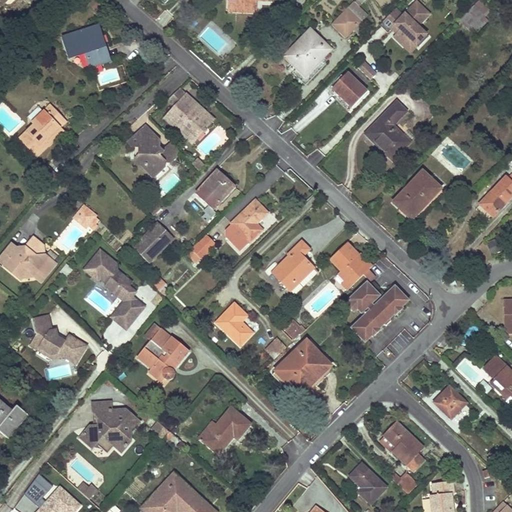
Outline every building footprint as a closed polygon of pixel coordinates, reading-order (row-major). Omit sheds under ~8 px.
[(234,0),(230,0),(230,12),(256,13),(256,7),(245,7),(234,6),(234,0)] [(332,26),(339,32),(345,38),(353,30),(359,23),(366,16),(353,4),(332,26)] [(432,19),(419,6),(406,20),(395,9),(379,26),(391,37),(399,28),(406,35),(399,42),(406,49),(412,43),(421,51),(431,41),(420,31),(432,19)] [(459,20),(463,24),(468,28),(482,14),(473,6),(459,20)] [(357,34),(364,27),(359,23),(353,30),(357,34)] [(85,52),(88,60),(90,68),(109,62),(98,28),(64,38),(70,57),(85,52)] [(290,62),(315,36),(310,31),(285,57),(290,62)] [(290,62),(295,67),(305,77),(330,51),(315,36),(290,62)] [(365,62),(358,69),(370,80),(377,73),(365,62)] [(347,74),(339,81),(332,89),(352,108),(366,93),(347,74)] [(200,108),(180,89),(169,100),(175,106),(164,118),(189,141),(193,135),(197,139),(203,133),(204,135),(207,132),(206,130),(210,124),(201,116),(198,119),(194,115),(200,108)] [(392,161),(401,152),(410,143),(392,127),(406,112),(397,103),(366,135),(392,161)] [(32,123),(33,125),(34,126),(20,140),(36,157),(63,131),(60,127),(66,121),(50,106),(32,123)] [(214,121),(200,108),(194,115),(198,119),(201,116),(210,124),(214,121)] [(159,141),(145,127),(127,144),(131,148),(135,148),(139,148),(139,157),(135,160),(134,168),(141,168),(147,168),(153,173),(162,163),(170,164),(172,162),(163,151),(159,148),(159,141)] [(197,139),(193,135),(189,141),(193,144),(197,139)] [(180,153),(171,143),(163,151),(172,162),(180,153)] [(205,165),(198,157),(193,162),(200,170),(205,165)] [(147,168),(141,168),(152,180),(170,164),(162,163),(153,173),(147,168)] [(57,178),(46,166),(36,175),(48,187),(57,178)] [(224,176),(217,170),(192,195),(209,212),(236,184),(226,174),(224,176)] [(393,203),(402,212),(411,221),(440,189),(422,172),(393,203)] [(511,197),(511,177),(509,181),(506,178),(480,205),(493,217),(511,197)] [(41,182),(36,187),(40,191),(45,186),(41,182)] [(415,224),(444,193),(440,189),(411,221),(415,224)] [(262,231),(258,227),(254,223),(257,220),(259,221),(267,213),(256,201),(232,224),(240,232),(232,240),(231,240),(241,251),(250,242),(262,231)] [(152,215),(154,216),(161,209),(157,205),(150,212),(152,215)] [(100,219),(96,216),(85,207),(79,213),(85,218),(81,223),(87,228),(89,225),(95,230),(99,224),(97,223),(100,219)] [(79,213),(75,218),(81,223),(85,218),(79,213)] [(227,235),(232,240),(240,232),(232,224),(227,229),(227,235)] [(158,226),(134,249),(149,264),(172,242),(158,226)] [(201,260),(215,245),(206,236),(192,250),(201,260)] [(17,250),(11,244),(0,255),(0,256),(6,262),(3,266),(20,280),(22,278),(34,276),(41,270),(48,276),(56,266),(44,255),(44,248),(34,239),(25,249),(25,253),(21,254),(17,250)] [(492,255),(501,250),(495,239),(486,244),(492,255)] [(290,257),(282,265),(273,273),(289,290),(294,285),(295,286),(313,269),(302,257),(309,250),(302,242),(288,255),(290,257)] [(330,260),(336,266),(341,272),(338,275),(345,282),(350,287),(369,269),(357,258),(359,256),(347,244),(330,260)] [(117,265),(101,251),(85,271),(98,282),(101,280),(107,285),(111,281),(118,287),(115,291),(118,293),(118,298),(124,303),(111,319),(126,332),(145,309),(136,302),(135,303),(131,300),(133,298),(133,292),(129,289),(132,285),(117,273),(117,265)] [(357,258),(369,269),(372,267),(360,255),(359,256),(357,258)] [(73,269),(67,264),(60,272),(66,277),(73,269)] [(48,276),(41,270),(34,276),(41,283),(48,276)] [(153,287),(156,289),(158,291),(165,284),(160,279),(153,287)] [(115,291),(118,287),(111,281),(107,285),(105,288),(118,298),(118,293),(115,291)] [(350,287),(345,282),(342,286),(347,290),(350,287)] [(391,313),(390,312),(397,305),(401,308),(408,301),(393,287),(372,307),(370,305),(379,297),(366,283),(347,301),(349,302),(356,310),(360,314),(362,313),(364,315),(350,329),(364,344),(371,337),(368,334),(375,326),(376,327),(380,324),(381,325),(385,326),(389,322),(389,318),(387,317),(391,313)] [(356,310),(349,302),(345,306),(353,314),(356,310)] [(507,336),(511,335),(511,303),(503,304),(504,327),(507,327),(507,336)] [(239,325),(243,321),(247,316),(234,304),(216,323),(240,346),(252,333),(244,326),(242,328),(239,325)] [(394,316),(401,309),(401,308),(397,305),(390,312),(391,313),(394,316)] [(49,315),(33,319),(37,334),(30,345),(38,350),(39,348),(50,355),(58,353),(64,357),(76,365),(87,346),(69,335),(65,341),(58,337),(56,330),(52,330),(49,315)] [(299,328),(301,326),(294,320),(289,325),(295,331),(299,328)] [(166,380),(168,380),(169,380),(171,380),(172,379),(173,378),(174,377),(174,376),(174,375),(174,373),(173,372),(173,371),(171,369),(174,365),(177,367),(190,351),(173,338),(172,339),(155,325),(145,337),(151,341),(137,358),(151,370),(148,373),(158,380),(161,376),(164,379),(165,379),(166,380)] [(289,325),(287,327),(285,329),(295,340),(303,332),(299,328),(295,331),(289,325)] [(372,338),(379,330),(376,327),(375,326),(368,334),(371,337),(372,338)] [(266,350),(271,355),(275,359),(286,349),(277,340),(266,350)] [(299,397),(303,393),(308,389),(306,387),(329,365),(307,341),(276,371),(299,397)] [(39,348),(38,350),(51,359),(64,357),(58,353),(50,355),(39,348)] [(506,402),(511,407),(511,408),(511,371),(496,356),(484,369),(496,380),(492,384),(508,400),(506,402)] [(450,387),(442,395),(434,404),(452,421),(468,404),(450,387)] [(0,432),(6,438),(26,414),(17,407),(13,412),(0,400),(0,432)] [(111,412),(111,404),(91,405),(92,413),(95,417),(98,417),(99,427),(92,428),(90,428),(85,434),(97,446),(108,455),(114,447),(122,453),(132,442),(127,438),(140,423),(125,411),(111,412)] [(218,455),(226,446),(233,437),(237,440),(250,425),(231,409),(216,426),(203,442),(218,455)] [(169,432),(157,421),(150,429),(163,439),(166,437),(169,432)] [(213,423),(200,439),(203,442),(216,426),(213,423)] [(397,424),(385,437),(381,441),(393,453),(413,472),(423,461),(416,454),(422,448),(397,424)] [(97,446),(85,434),(81,439),(93,450),(97,446)] [(493,450),(491,452),(488,455),(498,465),(503,460),(493,450)] [(359,487),(360,487),(361,486),(364,489),(359,494),(370,505),(386,489),(362,466),(350,478),(359,487)] [(142,510),(144,511),(213,511),(174,475),(142,510)] [(53,487),(39,476),(35,482),(48,493),(53,487)] [(406,476),(402,481),(397,485),(406,494),(415,485),(406,476)] [(451,481),(431,484),(433,496),(429,496),(430,511),(453,511),(451,494),(453,494),(451,481)] [(48,493),(35,482),(23,495),(41,511),(43,508),(38,504),(42,499),(48,493)] [(78,491),(85,497),(89,492),(82,486),(78,491)] [(76,511),(81,507),(61,489),(47,504),(42,499),(38,504),(43,508),(41,511),(39,511),(76,511)] [(89,492),(85,497),(89,500),(96,492),(92,489),(89,492)] [(492,511),(500,511),(507,505),(503,501),(492,511)]
